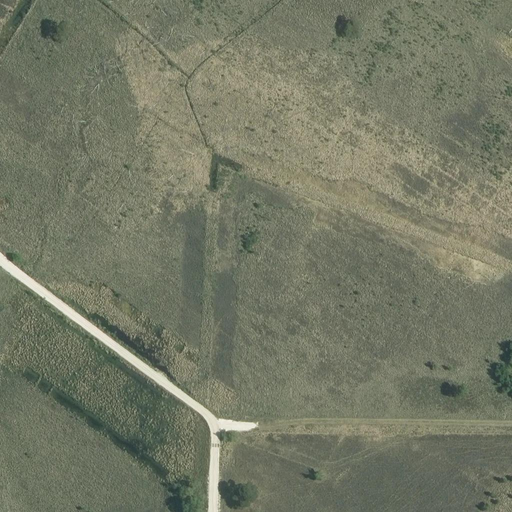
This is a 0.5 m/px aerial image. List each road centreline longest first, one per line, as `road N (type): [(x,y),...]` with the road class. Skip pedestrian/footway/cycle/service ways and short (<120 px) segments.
road 1 (track): [(213,511),(215,422),(0,261)]
road 2 (track): [(215,422),(511,424)]
